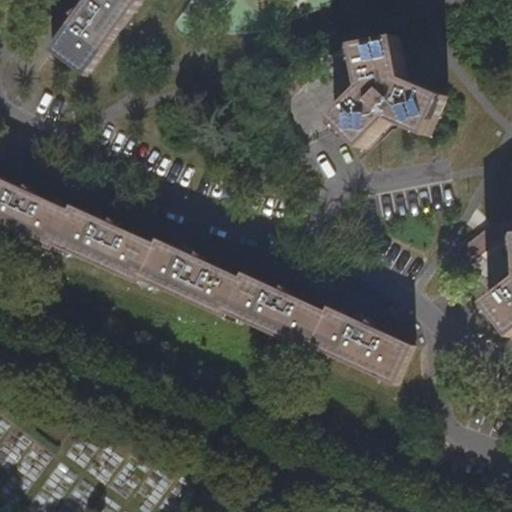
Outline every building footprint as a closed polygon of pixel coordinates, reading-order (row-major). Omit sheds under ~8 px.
[(88,0),(82,7),(71,12),(70,15),(74,19),(51,49),(85,74),(139,0),(88,0)] [(358,45),(362,71),(389,83),(403,58),(399,36),(375,39),(358,45)] [(389,83),(362,71),(364,84),(334,115),(365,146),(393,118),(429,133),(447,94),(411,81),(407,76),(403,58),(389,83)] [(296,66),(290,68),(276,82),(270,93),(266,107),(266,124),(272,140),(281,153),(291,161),(301,147),(297,144),(290,136),(286,128),(285,117),(285,109),(287,101),(293,91),(303,83),(296,66)] [(313,345),(398,385),(413,346),(378,329),(369,319),(365,324),(330,307),(327,311),(292,295),(284,286),(278,291),(245,274),(242,278),(205,261),(198,253),(195,257),(159,240),(156,245),(124,230),(112,219),(107,224),(74,207),(72,210),(39,195),(27,185),(22,189),(0,178),(0,223),(56,249),(58,245),(141,282),(144,278),(228,316),(230,312),(311,350),(313,345)] [(499,242),(511,237),(511,222),(498,227),(452,256),(461,269),(499,242)] [(511,286),(488,304),(511,334),(511,286)]
